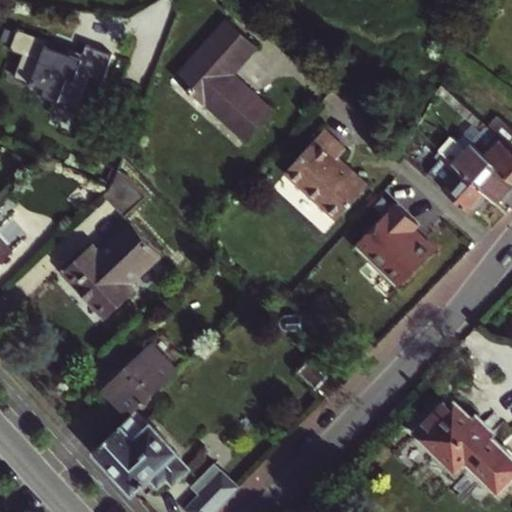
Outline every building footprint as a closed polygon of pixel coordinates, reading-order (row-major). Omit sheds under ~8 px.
[(258,45),(228,17),(176,73),(247,138),(275,107),(235,70),(258,45)] [(45,89),(42,96),(77,109),(90,76),(104,81),(114,55),(87,45),(84,53),(69,48),(67,53),(50,46),(52,41),(18,29),(10,50),(23,55),(15,78),(45,89)] [(511,148),(487,127),(439,85),(436,90),(471,123),(480,131),(465,148),(456,139),(451,135),(439,148),(441,150),(487,193),(496,201),(511,184),(511,148)] [(511,128),(498,116),(487,127),(511,148),(511,128)] [(480,131),(471,123),(456,139),(465,148),(480,131)] [(285,170),(337,219),(368,186),(338,157),(347,147),(325,127),(285,170)] [(441,160),(428,173),(471,212),(487,193),(441,150),(436,155),(441,160)] [(109,187),(102,194),(124,216),(147,194),(125,170),(119,167),(109,187)] [(396,203),(353,247),(368,261),(373,256),(384,267),(380,271),(397,288),(433,251),(412,231),(418,224),(396,203)] [(91,242),(61,269),(105,316),(134,289),(128,282),(159,253),(130,221),(99,251),(91,242)] [(0,240),(0,261),(10,252),(0,240)] [(303,331),(302,317),(286,318),(282,321),(282,329),(293,332),(303,331)] [(129,415),(142,403),(149,397),(178,370),(151,341),(102,386),(129,415)] [(327,373),(311,356),(297,370),(314,387),(327,373)] [(469,459),(500,491),(511,479),(511,453),(494,435),(498,431),(480,413),(476,417),(454,394),(418,429),(458,470),(469,459)] [(200,452),(154,402),(147,409),(142,403),(129,415),(92,449),(131,492),(149,475),(157,483),(167,475),(171,480),(174,479),(200,452)] [(184,507),(188,511),(213,511),(230,495),(212,478),(184,507)]
